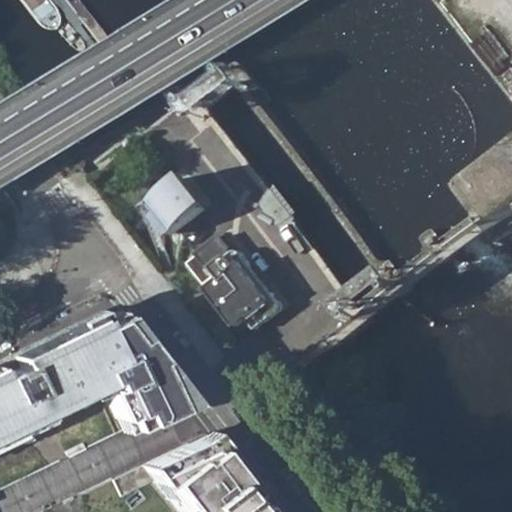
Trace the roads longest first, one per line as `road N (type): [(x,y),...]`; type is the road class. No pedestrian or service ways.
road 1 (residential): [(298,511),(113,270)]
road 2 (primary): [(0,142),(231,0)]
road 3 (residential): [(0,121),(113,270)]
road 4 (residential): [(113,270),(0,327)]
